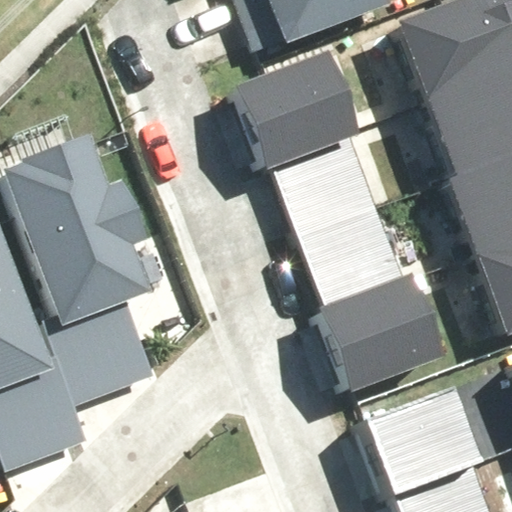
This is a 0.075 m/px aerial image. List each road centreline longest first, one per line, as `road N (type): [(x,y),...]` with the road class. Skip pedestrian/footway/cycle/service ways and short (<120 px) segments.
road 1 (residential): [(131,5),(253,327)]
road 2 (residential): [(44,511),(253,327)]
road 3 (residential): [(253,327),(326,511)]
